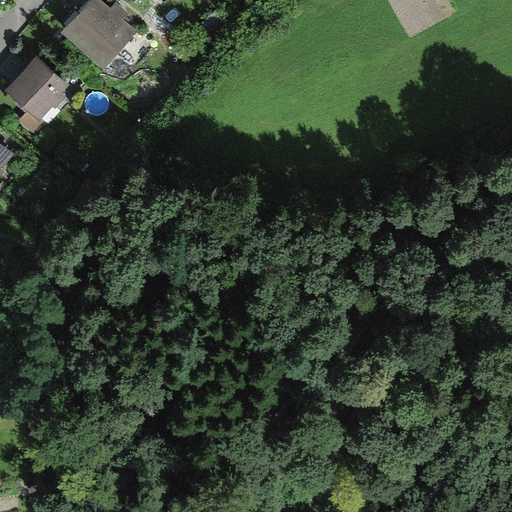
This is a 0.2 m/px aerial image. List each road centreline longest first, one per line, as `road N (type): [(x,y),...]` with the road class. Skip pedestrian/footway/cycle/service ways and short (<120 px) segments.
road 1 (track): [(511,240),(415,274),(362,312),(335,367),(321,511)]
road 2 (track): [(511,336),(456,337),(399,368),(363,410),(325,481)]
